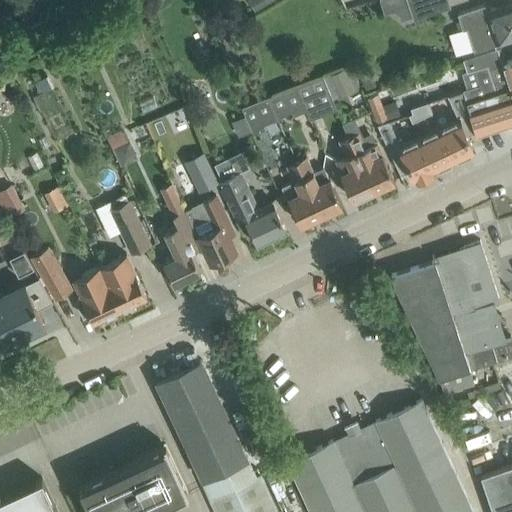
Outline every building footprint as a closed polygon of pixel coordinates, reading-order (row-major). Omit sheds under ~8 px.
[(248,0),(254,10),(272,0),(248,0)] [(412,16),(412,17),(450,4),(448,1),(448,0),(381,0),(385,12),(392,10),(408,4),(408,5),(412,16)] [(474,50),(511,37),(511,1),(486,10),(484,4),(457,12),(462,28),(466,27),(474,50)] [(78,34),(61,41),(74,69),(90,61),(78,34)] [(74,69),(61,41),(47,47),(59,75),(74,69)] [(480,83),(463,88),(464,90),(467,100),(511,86),(511,88),(511,87),(511,59),(503,62),(498,46),(483,51),(487,64),(475,68),(480,83)] [(483,51),(463,58),(467,70),(475,68),(487,64),(483,51)] [(222,64),(219,58),(213,61),(217,67),(222,64)] [(348,67),(329,75),(333,85),(352,77),(348,67)] [(323,75),(294,86),(306,110),(310,108),(333,99),(323,75)] [(294,86),(282,91),(292,111),(294,115),(306,110),(294,86)] [(476,131),(477,134),(511,122),(511,87),(511,88),(511,86),(467,100),(466,101),(476,131)] [(53,89),(33,98),(54,144),(74,135),(53,89)] [(458,118),(439,127),(454,160),(475,150),(468,135),(476,131),(466,101),(467,100),(464,90),(447,95),(458,118)] [(292,111),(282,91),(267,97),(277,118),(292,111)] [(377,93),(367,97),(371,109),(376,122),(387,117),(382,106),(377,93)] [(264,124),(277,118),(267,97),(267,96),(241,106),(246,118),(252,132),(253,134),(265,128),(264,124)] [(395,101),(382,106),(387,117),(387,119),(400,114),(399,113),(395,101)] [(412,112),(408,114),(412,121),(432,112),(427,101),(410,107),(412,112)] [(395,180),(382,153),(377,142),(368,145),(355,116),(342,122),(349,136),(374,189),(395,180)] [(252,132),(246,118),(232,124),(238,138),(252,132)] [(389,120),(377,124),(402,176),(412,171),(415,179),(435,170),(419,136),(400,145),(389,120)] [(439,127),(419,136),(435,170),(437,170),(436,168),(454,160),(439,127)] [(108,139),(113,150),(127,143),(122,132),(108,139)] [(353,199),(374,189),(349,136),(339,140),(346,155),(336,160),(341,172),(353,199)] [(50,146),(46,137),(39,140),(43,150),(50,146)] [(127,143),(113,150),(122,168),(135,161),(127,143)] [(204,150),(184,160),(199,191),(219,181),(204,150)] [(43,168),(37,154),(28,157),(34,172),(43,168)] [(323,166),(313,171),(306,155),(296,160),(321,214),(329,210),(329,211),(333,213),(339,210),(339,206),(339,205),(342,204),(330,177),(329,177),(323,166)] [(314,217),(321,214),(296,160),(287,164),(294,180),(286,184),(289,196),(288,196),(301,223),(304,222),(307,225),(314,222),(314,218),(314,217)] [(218,180),(220,184),(227,199),(226,199),(237,222),(245,218),(257,244),(287,230),(273,200),(258,207),(240,169),(220,179),(218,180)] [(168,230),(165,231),(169,241),(176,256),(163,262),(174,284),(176,282),(177,285),(189,280),(187,277),(201,271),(192,252),(202,247),(186,209),(185,209),(172,182),(159,188),(177,226),(168,230)] [(13,187),(0,194),(0,195),(12,216),(25,208),(13,187)] [(59,188),(45,194),(54,213),(68,206),(59,188)] [(212,263),(214,262),(218,263),(224,260),(226,256),(236,251),(229,236),(234,234),(216,195),(203,201),(204,202),(193,208),(192,206),(186,209),(202,247),(204,246),(212,263)] [(129,200),(119,205),(115,197),(103,202),(108,211),(112,209),(122,232),(132,252),(150,244),(129,200)] [(434,260),(391,274),(395,284),(440,378),(441,378),(445,394),(475,384),(469,368),(509,355),(509,354),(511,353),(511,338),(511,335),(504,337),(492,302),(499,300),(480,240),(432,255),(434,260)] [(49,245),(32,254),(54,296),(70,287),(49,245)] [(24,250),(9,257),(18,275),(34,268),(24,250)] [(134,302),(147,296),(127,253),(99,266),(108,284),(122,308),(126,310),(134,307),(134,302)] [(82,296),(75,299),(83,316),(89,313),(93,322),(106,316),(110,318),(117,315),(118,310),(122,308),(108,284),(99,266),(80,275),(83,282),(76,285),(82,296)] [(3,289),(2,289),(23,333),(45,323),(34,300),(48,292),(39,276),(5,293),(3,289)] [(0,339),(2,344),(23,333),(2,289),(0,290),(0,339)] [(278,511),(260,473),(256,475),(201,359),(156,380),(210,496),(216,511),(278,511)] [(287,460),(310,511),(474,511),(421,397),(287,460)] [(189,492),(167,443),(136,457),(137,459),(122,465),(120,460),(118,461),(121,466),(80,485),(92,511),(163,511),(159,504),(162,503),(163,504),(189,492)] [(511,511),(511,464),(481,475),(493,511),(511,511)] [(58,511),(43,477),(0,497),(0,511),(58,511)]
